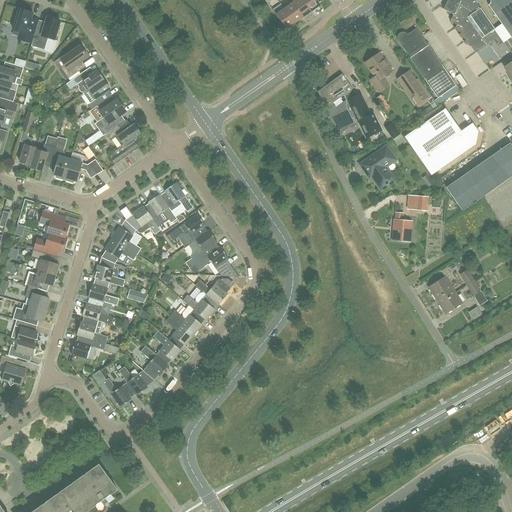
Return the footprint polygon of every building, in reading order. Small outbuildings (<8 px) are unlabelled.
[(311,12),(303,0),(296,0),(292,3),(303,17),(311,12)] [(318,4),(315,0),(303,0),(311,12),(320,6),(318,4)] [(489,44),(491,45),(491,46),(499,59),(510,52),(495,29),(494,29),(480,9),(480,8),(474,0),(447,0),(443,9),(453,15),(450,21),(456,25),(454,28),(461,32),(459,35),(466,39),(464,42),(471,46),(476,53),(489,44)] [(511,0),(489,0),(489,4),(488,5),(511,39),(511,0)] [(303,17),(292,3),(284,9),(294,23),(303,17)] [(28,29),(32,13),(19,9),(13,30),(19,32),(17,39),(32,44),(35,31),(28,29)] [(294,23),(284,9),(276,15),(286,29),(294,23)] [(54,40),(57,31),(60,21),(47,17),(43,31),(36,29),(35,31),(32,44),(31,46),(44,50),(48,38),(54,40)] [(416,28),(407,35),(406,34),(405,33),(404,32),(403,32),(402,32),(401,32),(400,33),(399,34),(398,35),(397,36),(397,37),(397,38),(397,39),(397,40),(398,41),(424,79),(437,98),(456,85),(442,66),(416,28)] [(87,57),(80,46),(60,60),(59,58),(53,62),(58,70),(61,68),(68,79),(79,71),(75,66),(87,57)] [(382,78),(391,72),(378,54),(365,63),(375,77),(371,80),(379,92),(387,86),(382,78)] [(20,79),(23,68),(13,65),(11,70),(0,67),(0,79),(12,83),(13,77),(20,79)] [(83,94),(103,80),(97,70),(86,78),(82,73),(73,79),(78,87),(78,89),(80,92),(83,93),(83,94)] [(429,94),(418,78),(415,80),(408,71),(397,79),(416,105),(418,108),(429,100),(427,98),(427,97),(426,96),(429,94)] [(347,79),(344,75),(337,81),(335,79),(317,93),(326,109),(352,89),(345,80),(347,79)] [(10,89),(12,83),(0,79),(0,92),(5,93),(3,99),(13,102),(16,91),(10,89)] [(99,97),(110,89),(103,80),(83,94),(90,103),(87,105),(91,110),(103,102),(99,97)] [(361,93),(327,110),(338,133),(360,122),(367,138),(381,131),(373,116),(370,118),(361,100),(363,99),(361,93)] [(389,108),(381,95),(376,98),(385,111),(389,108)] [(113,120),(125,111),(117,100),(115,101),(112,98),(98,108),(100,111),(99,112),(104,118),(94,124),(103,136),(106,134),(117,127),(113,120)] [(0,123),(2,124),(1,127),(9,130),(16,105),(2,101),(1,107),(0,107),(0,123)] [(445,109),(404,137),(431,176),(475,145),(478,132),(472,123),(461,131),(445,109)] [(34,114),(28,112),(22,131),(28,133),(34,114)] [(385,128),(393,139),(400,134),(392,123),(385,128)] [(134,141),(142,136),(135,125),(133,126),(132,124),(122,131),(118,126),(117,127),(106,134),(110,140),(115,137),(117,136),(123,144),(121,146),(109,157),(115,165),(139,148),(134,141)] [(85,142),(78,133),(75,143),(78,144),(82,143),(85,142)] [(31,166),(36,150),(36,149),(30,147),(33,139),(27,137),(19,162),(31,166)] [(511,146),(510,143),(487,159),(446,188),(462,211),(511,176),(511,146)] [(42,171),(46,156),(52,158),(54,149),(55,148),(43,144),(41,152),(36,150),(31,166),(30,168),(42,171)] [(361,165),(370,177),(372,176),(379,187),(381,188),(384,188),(386,186),(386,187),(389,185),(389,184),(391,183),(392,181),(392,179),(384,167),(395,160),(386,147),(361,165)] [(64,181),(70,160),(63,158),(65,152),(54,149),(52,158),(51,161),(57,163),(53,175),(55,175),(55,178),(64,181)] [(76,181),(80,169),(85,171),(90,179),(103,171),(95,160),(87,165),(70,160),(64,181),(73,183),(75,181),(76,181)] [(193,208),(175,183),(164,191),(165,192),(160,196),(168,208),(169,208),(179,201),(187,212),(193,208)] [(175,217),(169,208),(168,208),(160,196),(159,194),(148,202),(149,204),(144,207),(152,219),(153,219),(163,212),(171,223),(177,219),(175,217)] [(428,198),(417,197),(416,210),(427,211),(428,198)] [(440,208),(440,200),(432,200),(432,207),(440,208)] [(160,230),(153,219),(152,219),(144,207),(143,206),(132,214),(132,215),(125,220),(136,231),(137,230),(139,233),(142,233),(150,228),(154,235),(156,234),(160,231),(160,230)] [(65,238),(68,225),(54,221),(56,215),(43,211),(39,224),(49,226),(47,233),(49,234),(65,238)] [(410,242),(412,221),(403,221),(403,214),(395,213),(395,220),(394,220),(392,240),(410,242)] [(207,231),(204,227),(205,226),(197,214),(173,232),(177,238),(181,235),(183,239),(185,239),(192,235),(195,240),(208,232),(207,231)] [(129,241),(136,231),(125,220),(120,228),(119,227),(112,238),(137,255),(141,249),(129,241)] [(195,264),(195,265),(219,248),(215,243),(217,242),(209,231),(207,231),(208,232),(195,240),(188,245),(191,249),(192,251),(192,253),(192,255),(191,257),(191,258),(185,263),(189,269),(195,264)] [(63,252),(67,239),(65,238),(49,234),(47,241),(37,238),(33,250),(45,253),(47,254),(48,248),(63,252)] [(137,255),(112,238),(104,250),(105,251),(101,257),(115,263),(117,259),(123,263),(127,256),(133,261),(137,255)] [(230,264),(227,259),(228,258),(220,247),(219,248),(195,265),(199,270),(211,262),(218,273),(222,270),(227,277),(239,277),(230,265),(230,264)] [(59,272),(57,270),(59,265),(43,260),(45,253),(33,250),(31,257),(41,260),(38,270),(58,276),(59,272)] [(118,265),(115,263),(101,257),(99,265),(97,265),(93,278),(95,279),(95,278),(109,283),(122,287),(125,280),(117,277),(119,272),(117,269),(118,265)] [(463,265),(460,259),(454,263),(458,268),(463,265)] [(54,281),(57,280),(58,276),(38,270),(36,274),(29,272),(25,285),(28,286),(37,289),(39,282),(53,286),(54,281)] [(467,285),(473,281),(467,271),(460,275),(467,285)] [(167,284),(170,277),(164,274),(161,281),(167,284)] [(455,293),(445,277),(428,288),(439,303),(455,293)] [(106,295),(109,283),(95,278),(95,279),(93,284),(92,284),(88,297),(89,298),(89,297),(104,302),(103,302),(117,306),(119,299),(106,295)] [(219,279),(211,289),(200,280),(195,286),(203,292),(217,304),(218,305),(226,293),(230,288),(219,279)] [(480,291),(473,281),(467,285),(473,295),(480,291)] [(45,310),(49,299),(37,295),(38,289),(37,289),(28,286),(25,297),(31,299),(29,305),(45,310)] [(144,302),(148,294),(130,289),(127,297),(144,302)] [(213,309),(217,304),(203,292),(199,293),(195,298),(195,301),(187,295),(182,301),(189,306),(205,319),(206,320),(215,310),(213,309)] [(445,314),(462,303),(455,293),(439,303),(445,314)] [(482,293),(474,298),(481,307),(488,302),(482,293)] [(100,314),(103,302),(104,302),(89,297),(89,298),(87,303),(86,303),(82,316),(83,317),(84,316),(98,321),(111,325),(113,318),(100,314)] [(30,318),(42,322),(45,310),(29,305),(23,304),(21,309),(16,308),(13,319),(17,320),(27,323),(28,324),(30,318)] [(202,325),(201,324),(205,319),(189,306),(182,313),(183,317),(175,310),(170,316),(193,335),(202,325)] [(473,320),(482,315),(477,308),(469,313),(473,320)] [(94,333),(98,321),(84,316),(83,317),(82,322),(80,322),(76,335),(78,336),(78,335),(105,344),(108,337),(94,333)] [(185,346),(193,335),(170,316),(165,321),(176,330),(168,340),(180,350),(180,349),(184,345),(185,346)] [(33,344),(37,332),(26,329),(27,323),(17,320),(15,326),(20,328),(17,340),(19,340),(33,344)] [(172,361),(181,350),(180,349),(180,350),(168,340),(158,331),(153,337),(164,346),(156,355),(155,355),(167,365),(171,360),(172,361)] [(86,359),(90,346),(103,350),(105,344),(78,335),(78,336),(76,341),(75,341),(71,354),(86,359)] [(32,356),(35,344),(33,344),(19,340),(17,347),(11,345),(8,355),(19,359),(21,353),(32,356)] [(159,376),(168,366),(167,365),(155,355),(156,355),(145,346),(140,352),(151,361),(143,371),(153,382),(158,375),(159,376)] [(17,360),(2,356),(0,361),(0,362),(6,365),(2,380),(7,381),(10,386),(15,383),(21,385),(26,370),(15,367),(17,360)] [(146,386),(153,382),(143,371),(132,378),(124,367),(118,371),(126,382),(127,382),(135,395),(136,396),(147,388),(146,386)] [(135,395),(127,382),(126,382),(116,390),(108,378),(106,380),(99,370),(92,376),(108,399),(112,396),(120,407),(131,399),(130,398),(135,395)] [(85,511),(117,490),(99,464),(32,511),(85,511)]
